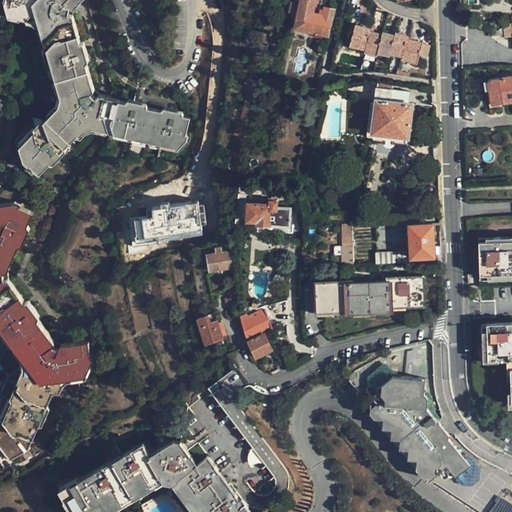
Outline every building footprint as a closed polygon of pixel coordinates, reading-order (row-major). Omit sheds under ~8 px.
[(45,22),(58,74),(86,66),(76,27),(73,13),(87,0),(11,0),(9,11),(45,22)] [(330,34),(335,9),(327,7),(326,11),(322,10),(323,0),(303,0),(303,3),(296,2),(292,21),(298,22),(297,28),(324,33),(330,34)] [(423,42),(407,39),(407,35),(395,32),(395,34),(382,31),(381,34),(369,31),(370,28),(355,25),(350,43),(365,47),(365,50),(377,53),(378,51),(391,54),(391,52),(403,54),(403,58),(418,62),(423,42)] [(508,25),(486,27),(487,36),(501,35),(502,37),(509,37),(508,25)] [(86,66),(58,74),(63,95),(61,100),(20,140),(29,150),(25,155),(25,156),(37,168),(43,162),(47,158),(49,161),(56,155),(54,152),(57,149),(85,122),(91,120),(173,143),(176,129),(184,132),(188,116),(177,113),(171,111),(172,108),(164,106),(163,109),(157,107),(139,102),(134,101),(135,98),(128,96),(127,99),(119,97),(96,91),(92,88),(86,66)] [(259,128),(272,78),(257,74),(255,79),(251,96),(244,125),(259,128)] [(511,99),(511,75),(498,78),(501,102),(511,99)] [(409,136),(412,103),(391,100),(392,88),(376,86),(375,98),(377,99),(373,132),(409,136)] [(130,243),(205,233),(200,197),(163,202),(163,203),(154,204),(155,211),(131,215),(133,226),(128,227),(130,243)] [(290,225),(291,207),(276,206),(277,201),(271,201),(271,198),(261,198),(261,203),(249,203),(248,219),(258,220),(258,224),(290,225)] [(0,314),(9,310),(38,298),(23,279),(21,270),(28,255),(32,247),(35,249),(39,241),(35,239),(39,231),(45,218),(29,210),(25,217),(13,211),(0,238),(0,314)] [(344,265),(355,264),(353,223),(342,223),(344,265)] [(434,256),(432,223),(408,224),(410,257),(434,256)] [(511,271),(511,237),(480,239),(481,273),(511,271)] [(231,268),(230,251),(221,252),(221,248),(216,248),(216,253),(209,253),(210,270),(231,268)] [(377,250),(377,261),(406,261),(406,249),(377,250)] [(425,303),(424,275),(388,276),(389,281),(353,283),(353,281),(317,282),(318,310),(355,309),(355,311),(391,310),(391,305),(425,303)] [(9,310),(0,314),(0,330),(5,338),(2,341),(0,342),(0,345),(13,362),(23,374),(15,388),(19,390),(16,395),(12,401),(9,408),(5,406),(0,415),(0,426),(18,452),(38,439),(45,426),(49,419),(52,421),(55,416),(53,411),(58,403),(73,376),(98,375),(98,360),(104,360),(104,343),(99,343),(80,344),(70,340),(63,329),(58,324),(57,322),(52,316),(54,314),(51,309),(48,310),(43,304),(38,298),(9,310)] [(250,334),(272,324),(265,307),(243,316),(250,334)] [(213,313),(202,315),(209,342),(226,337),(221,318),(216,320),(213,313)] [(510,357),(511,357),(511,320),(488,321),(489,358),(510,357)] [(274,348),(266,333),(250,342),(258,356),(274,348)] [(397,369),(427,375),(428,368),(418,365),(413,359),(406,357),(396,365),(397,369)] [(381,382),(397,369),(396,365),(394,361),(386,360),(372,371),(371,378),(373,381),(381,382)] [(389,393),(383,397),(428,405),(430,396),(425,392),(427,375),(397,369),(381,382),(389,393)] [(203,398),(196,388),(184,396),(191,406),(203,398)] [(371,401),(369,409),(400,448),(414,466),(424,477),(428,475),(430,476),(434,471),(438,474),(439,475),(440,476),(441,476),(443,476),(444,476),(446,475),(447,474),(448,473),(452,474),(463,475),(465,454),(453,451),(454,442),(448,436),(428,405),(383,397),(380,394),(371,401)] [(198,465),(192,458),(195,456),(184,440),(178,439),(161,448),(163,451),(155,455),(148,443),(136,450),(134,447),(128,450),(130,454),(127,455),(107,465),(106,462),(100,466),(102,469),(85,478),(82,475),(77,478),(78,481),(68,487),(81,511),(95,511),(161,477),(163,472),(182,477),(180,481),(202,511),(244,511),(245,511),(238,502),(240,500),(235,493),(234,495),(219,475),(221,473),(216,466),(214,468),(207,458),(198,465)] [(463,475),(452,474),(461,483),(471,485),(479,479),(481,468),(465,454),(463,475)]
